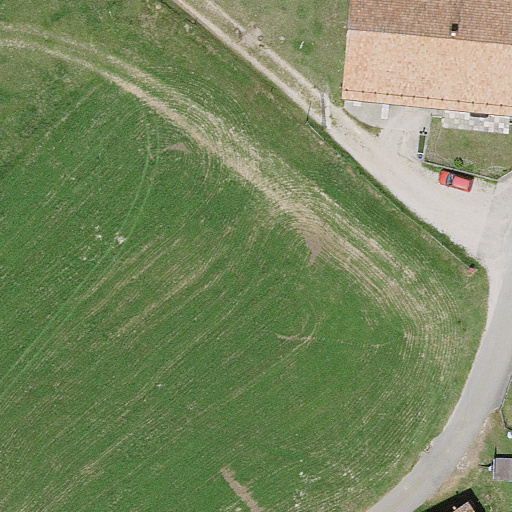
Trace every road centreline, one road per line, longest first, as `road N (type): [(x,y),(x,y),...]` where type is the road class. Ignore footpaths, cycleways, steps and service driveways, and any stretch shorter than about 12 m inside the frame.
road 1 (track): [(0,31),(56,43),(144,84),(495,353)]
road 2 (track): [(181,0),(511,272)]
road 3 (unclassified): [(386,511),(462,426),(511,305)]
